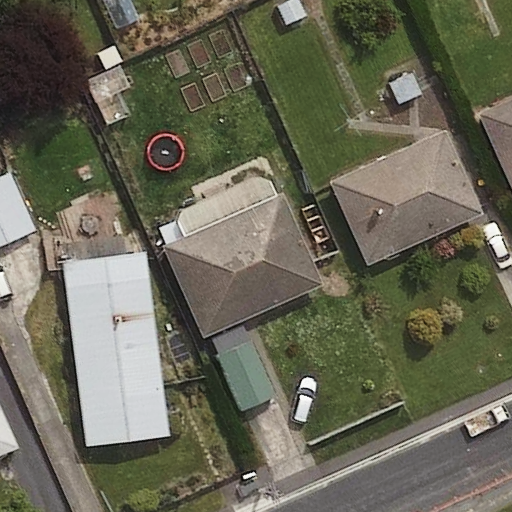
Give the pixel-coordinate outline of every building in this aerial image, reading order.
[(511,192),(511,90),(471,108),(510,194),(511,192)] [(485,216),(447,133),(332,184),(369,268),(485,216)] [(13,174),(0,179),(0,248),(38,232),(13,174)] [(325,288),(284,195),(165,248),(206,341),(325,288)] [(148,255),(64,265),(87,449),(171,439),(148,255)] [(269,391),(241,336),(208,353),(236,407),(269,391)] [(0,458),(20,450),(0,405),(0,458)]
